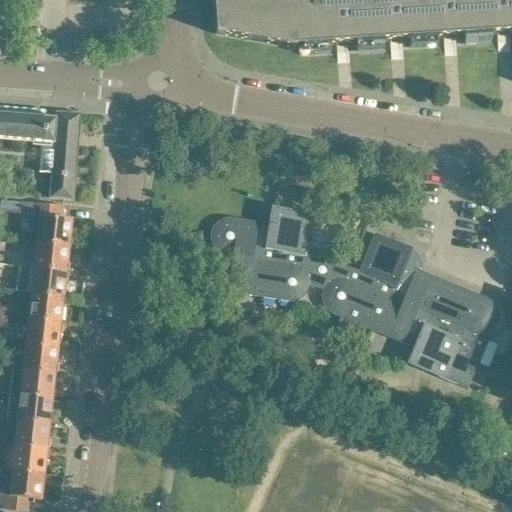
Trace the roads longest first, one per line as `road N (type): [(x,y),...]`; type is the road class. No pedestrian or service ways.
road 1 (residential): [(93,511),(141,82)]
road 2 (residential): [(511,147),(179,88)]
road 3 (residential): [(141,82),(0,70)]
